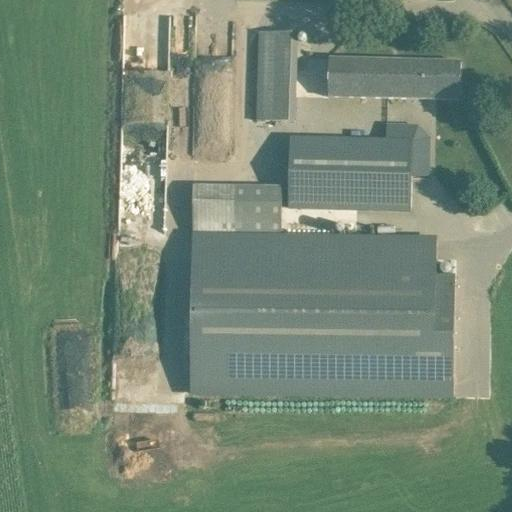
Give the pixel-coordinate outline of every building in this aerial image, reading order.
[(260,32),(256,121),(284,122),(295,122),(298,34),(260,32)] [(328,98),(440,100),(460,101),(461,63),(329,61),(328,98)] [(165,229),(168,104),(134,103),(134,119),(122,119),(119,227),(165,229)] [(291,141),(289,209),(411,212),(412,178),(413,144),(386,143),(291,141)] [(281,188),(194,187),(193,235),(281,236),(281,188)] [(193,238),(191,394),(212,394),(454,398),(456,277),(437,277),(437,241),(325,240),(193,238)]
